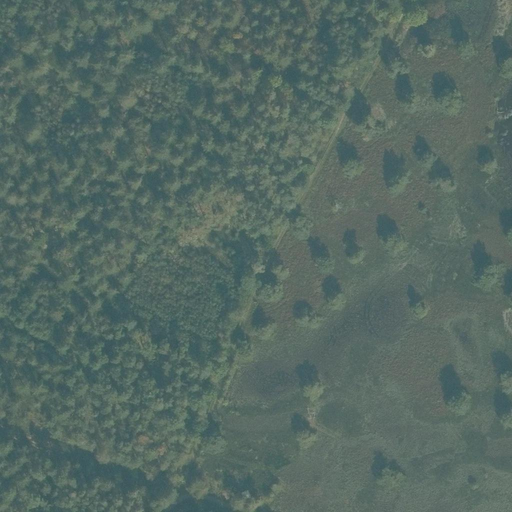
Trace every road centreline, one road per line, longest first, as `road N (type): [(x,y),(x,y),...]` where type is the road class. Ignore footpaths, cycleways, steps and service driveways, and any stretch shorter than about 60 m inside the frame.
road 1 (track): [(181,494),(289,224),(409,0)]
road 2 (track): [(181,494),(0,415)]
